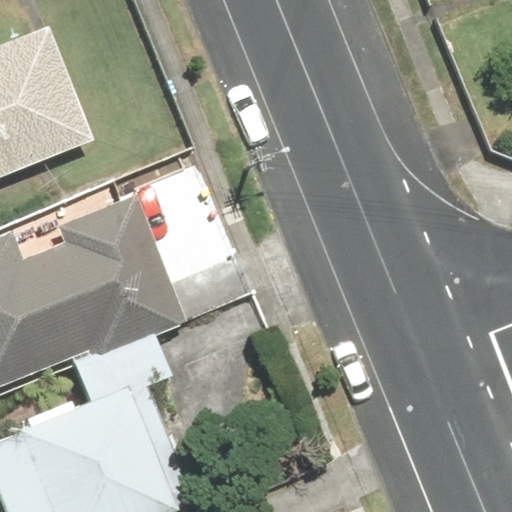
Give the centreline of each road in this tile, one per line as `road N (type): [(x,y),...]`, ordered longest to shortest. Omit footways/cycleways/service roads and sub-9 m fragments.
road 1 (secondary): [(433,357),(287,0)]
road 2 (secondary): [(495,511),(433,357)]
